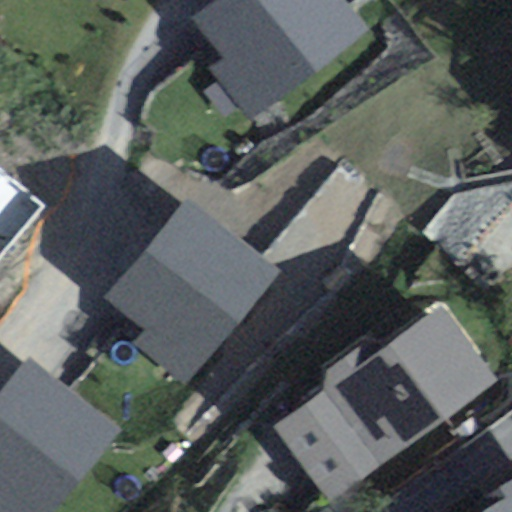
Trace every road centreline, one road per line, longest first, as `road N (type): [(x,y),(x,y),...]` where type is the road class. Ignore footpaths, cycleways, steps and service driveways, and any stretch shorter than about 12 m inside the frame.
road 1 (residential): [(180,0),(99,177),(79,254),(61,290),(0,360)]
road 2 (residential): [(511,435),(415,511)]
